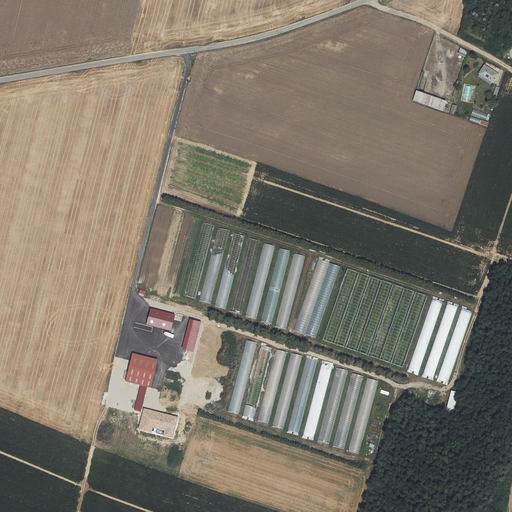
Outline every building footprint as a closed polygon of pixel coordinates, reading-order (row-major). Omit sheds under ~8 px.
[(483,65),(477,77),(494,84),(499,72),(483,65)] [(447,101),(416,91),(413,101),(443,111),(447,101)] [(227,309),(242,236),(233,234),(229,255),(233,256),(227,284),(220,283),(215,307),(227,309)] [(256,320),(273,246),(263,243),(246,318),(256,320)] [(274,263),(262,322),(273,324),(288,251),(279,249),(276,264),(274,263)] [(276,327),(286,329),(303,256),(294,254),(287,284),(285,284),(276,327)] [(303,302),(294,331),(316,338),(338,266),(318,260),(312,280),(313,280),(306,303),(303,302)] [(206,276),(200,301),(210,303),(215,278),(206,276)] [(358,352),(380,280),(368,276),(352,328),(353,329),(350,338),(351,338),(351,340),(352,340),(351,345),(347,344),(346,348),(358,352)] [(420,374),(441,301),(430,298),(410,370),(414,372),(413,372),(420,374)] [(434,378),(456,306),(446,303),(424,375),(434,378)] [(444,364),(442,363),(437,379),(449,383),(470,311),(460,308),(444,364)] [(245,340),(229,412),(240,415),(255,343),(245,340)] [(260,344),(243,418),(254,421),(271,347),(260,344)] [(258,422),(269,424),(285,352),(275,350),(258,422)] [(273,429),(283,431),(300,355),(290,353),(273,429)] [(306,358),(288,433),(298,435),(316,360),(306,358)] [(320,366),(303,438),(313,441),(331,368),(320,366)] [(348,437),(361,376),(352,374),(345,406),(343,405),(337,435),(348,437)] [(348,454),(359,456),(377,380),(366,378),(348,454)] [(445,411),(453,414),(459,393),(451,391),(445,411)]
